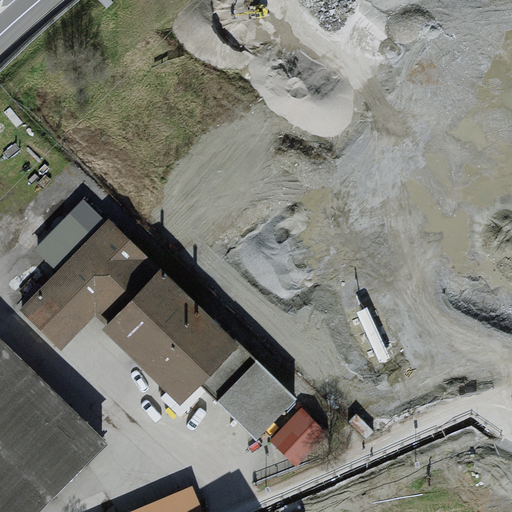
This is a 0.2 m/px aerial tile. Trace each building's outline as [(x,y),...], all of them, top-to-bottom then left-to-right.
[(511,0),(434,0),(390,70),(311,195),(358,225),(397,249),(490,308),(511,321),(511,0)] [(265,165),(216,241),(265,271),(247,294),(395,389),(423,350),(444,372),(490,308),(397,249),(376,284),(334,263),(358,225),(311,195),(265,165)] [(34,236),(51,251),(100,200),(83,184),(34,236)] [(103,222),(19,311),(60,350),(150,263),(103,222)] [(159,273),(100,330),(175,409),(233,349),(159,273)] [(0,511),(28,511),(97,441),(0,348),(0,511)] [(254,364),(214,403),(251,442),(293,401),(254,364)] [(271,427),(294,453),(326,423),(302,398),(271,427)] [(192,480),(86,511),(185,511),(200,508),(192,480)]
